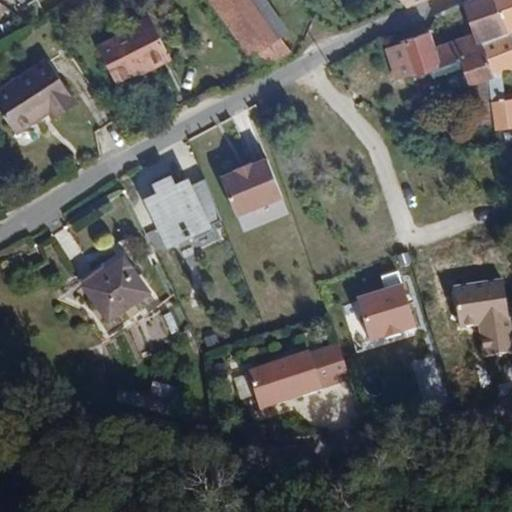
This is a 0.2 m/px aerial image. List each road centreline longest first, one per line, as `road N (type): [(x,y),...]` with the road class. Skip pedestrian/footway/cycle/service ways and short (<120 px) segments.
road 1 (residential): [(0,355),(235,469),(511,436)]
road 2 (residential): [(0,239),(206,118),(438,0)]
